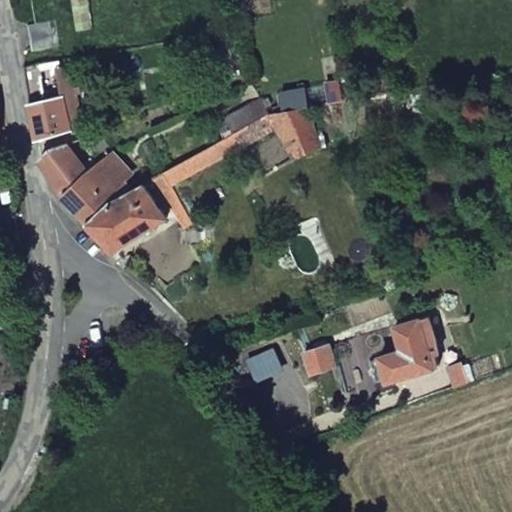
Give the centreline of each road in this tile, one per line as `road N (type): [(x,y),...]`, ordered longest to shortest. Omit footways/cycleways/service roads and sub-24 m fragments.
road 1 (unclassified): [(330,511),(278,437),(174,324),(107,286),(47,268)]
road 2 (residential): [(47,268),(2,5)]
road 3 (unclassified): [(0,502),(34,424),(47,268)]
